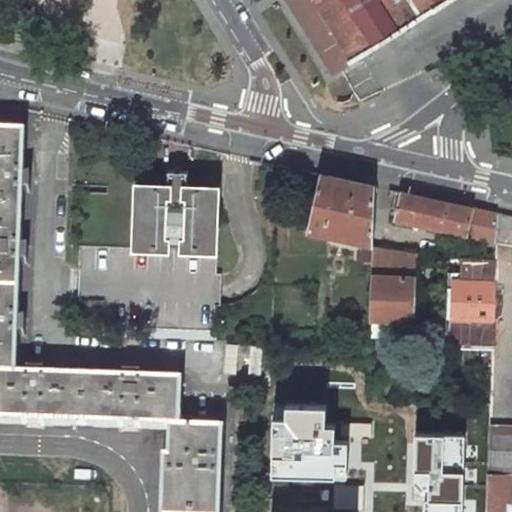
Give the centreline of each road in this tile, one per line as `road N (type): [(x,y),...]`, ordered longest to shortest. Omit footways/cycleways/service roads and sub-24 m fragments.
road 1 (tertiary): [(261,126),(0,67)]
road 2 (residential): [(479,89),(346,148)]
road 3 (residential): [(261,126),(243,34),(221,0)]
